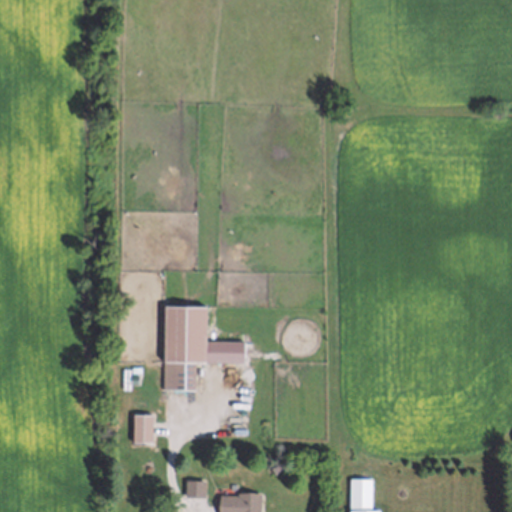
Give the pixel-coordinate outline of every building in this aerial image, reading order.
[(159,389),(161,307),(203,308),(202,341),(241,342),(240,363),(192,362),(191,390),(159,389)] [(130,417),(145,417),(144,441),(130,441),(130,417)] [(183,496),(183,477),(203,477),(203,496),(183,496)] [(342,511),(342,479),(364,479),(363,510),(370,510),(370,511),(342,511)] [(217,511),(217,493),(259,493),(258,511),(217,511)]
